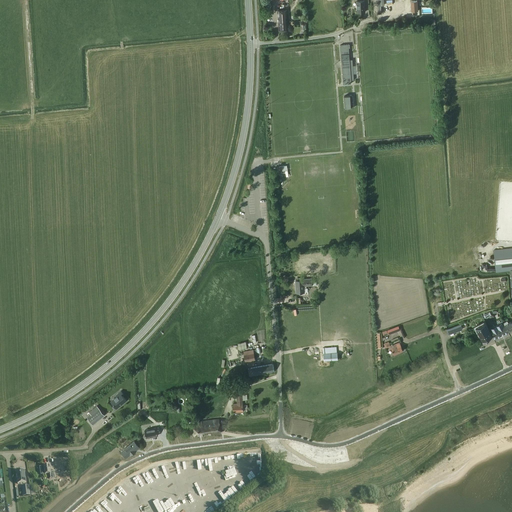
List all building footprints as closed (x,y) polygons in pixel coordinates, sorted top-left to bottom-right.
[(357,1),(357,4),(356,5),(356,7),(357,8),(357,12),(365,12),(364,1),(357,1)] [(278,11),(279,30),(288,29),(287,10),(278,11)] [(350,44),(341,45),(341,54),(344,84),(351,83),(351,80),(354,80),(352,60),(349,60),(349,54),(349,48),(350,48),(350,44)] [(344,96),(345,108),(354,107),(353,95),(344,96)] [(283,177),(282,171),(288,170),(287,165),(278,167),(279,172),(280,178),(283,177)] [(511,248),(494,250),(496,272),(511,270),(511,248)] [(299,278),(300,280),(296,280),(296,286),(297,286),(297,293),(305,292),(304,286),(312,285),(312,279),(304,279),(304,277),(299,278)] [(511,322),(507,314),(500,318),(504,325),(508,332),(511,330),(511,322)] [(482,341),(492,336),(493,336),(490,332),(486,322),(475,327),(482,341)] [(501,322),(496,324),(501,335),(508,332),(504,325),(503,326),(501,322)] [(446,329),(448,335),(463,329),(461,324),(446,329)] [(492,331),(490,332),(493,336),(492,336),(493,338),(497,338),(501,335),(496,324),(490,327),(492,331)] [(398,327),(387,331),(388,335),(399,331),(398,327)] [(403,351),(401,346),(399,342),(397,344),(394,345),(395,346),(391,348),(394,354),(403,351)] [(338,360),(338,352),(337,352),(336,347),(323,348),(323,353),(324,361),(338,360)] [(253,350),(244,352),(246,362),(255,360),(253,350)] [(261,366),(262,373),(274,371),(273,364),(261,366)] [(262,373),(261,366),(248,369),(250,376),(262,373)] [(117,408),(126,401),(122,396),(124,395),(121,392),(116,396),(117,397),(111,402),(117,408)] [(243,412),(242,395),(236,395),(237,405),(233,405),(233,412),(243,412)] [(91,415),(88,418),(93,425),(105,415),(97,406),(89,412),(91,415)] [(216,419),(200,422),(199,419),(193,420),(195,436),(218,433),(216,419)] [(157,433),(160,432),(160,428),(145,430),(146,438),(158,436),(157,433)] [(135,441),(125,449),(122,451),(127,457),(130,454),(131,455),(136,450),(139,447),(135,441)] [(54,472),(51,472),(50,465),(44,466),(45,474),(48,474),(49,479),(55,478),(54,472)] [(24,470),(16,471),(18,484),(26,483),(26,482),(24,470)] [(242,482),(240,484),(243,487),(255,478),(252,473),(244,479),(242,476),(239,479),(242,482)] [(31,496),(29,486),(22,487),(23,497),(31,496)] [(237,492),(234,489),(232,490),(228,486),(223,491),(230,498),(237,492)] [(162,511),(177,504),(171,492),(168,494),(169,496),(164,499),(163,498),(157,501),(162,511)] [(215,496),(219,500),(216,501),(220,505),(225,501),(218,493),(215,496)] [(178,506),(179,509),(182,508),(184,511),(185,511),(187,511),(183,503),(178,506)]
